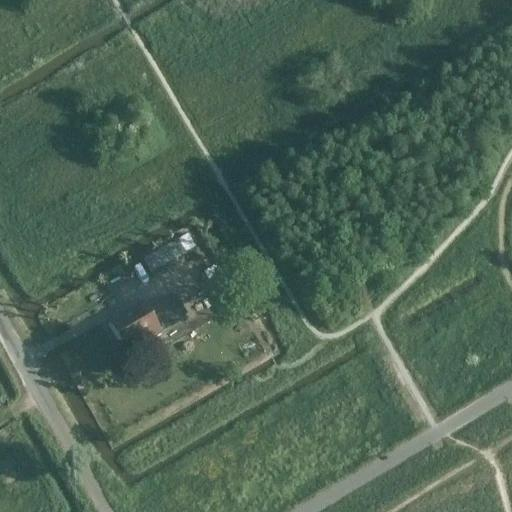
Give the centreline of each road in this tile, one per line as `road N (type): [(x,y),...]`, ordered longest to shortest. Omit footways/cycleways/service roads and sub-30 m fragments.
road 1 (unclassified): [(100,499),(0,318)]
road 2 (unknown): [(511,439),(394,511)]
